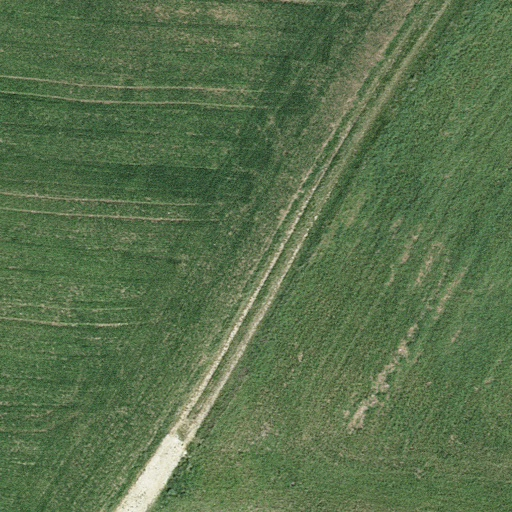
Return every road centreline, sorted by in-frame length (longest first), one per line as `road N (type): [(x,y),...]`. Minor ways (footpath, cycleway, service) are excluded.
road 1 (track): [(126,511),(359,121)]
road 2 (track): [(444,0),(359,121)]
